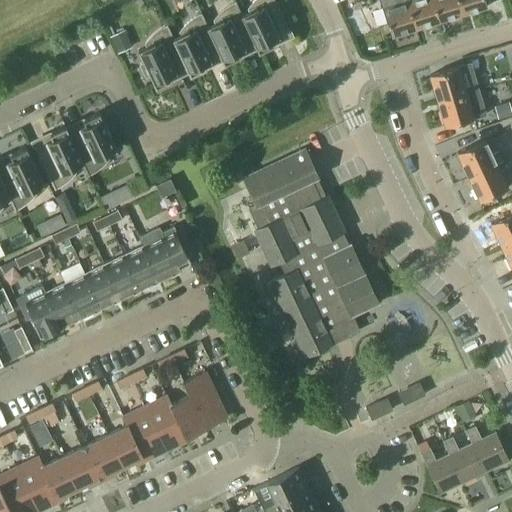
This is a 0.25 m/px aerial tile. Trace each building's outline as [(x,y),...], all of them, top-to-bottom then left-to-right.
[(258,52),(259,51),(235,0),(234,1),(235,2),(233,3),(229,6),(226,8),(222,11),(218,15),(215,20),(216,22),(208,26),(201,12),(225,63),(240,56),(238,51),(254,43),(258,52)] [(235,0),(259,51),(275,44),(272,39),(290,30),(275,0),(255,0),(253,2),(251,5),(249,8),(250,10),(242,14),(236,0),(235,0)] [(381,0),(392,35),(416,28),(407,0),(381,0)] [(440,21),(433,0),(407,0),(416,28),(440,21)] [(463,14),(458,0),(433,0),(440,21),(463,14)] [(484,0),(458,0),(463,14),(487,7),(484,0)] [(225,63),(201,12),(200,12),(201,14),(199,15),(196,17),(192,20),(187,23),(185,26),(182,29),(180,31),(181,34),(174,37),(167,24),(191,75),(206,67),(204,62),(220,55),(224,63),(225,63)] [(190,75),(191,75),(167,24),(166,24),(167,26),(165,27),(162,29),(157,32),(153,35),(149,39),(146,43),(147,46),(138,50),(144,63),(141,64),(146,76),(150,74),(156,87),(172,79),(170,74),(186,66),(190,75)] [(123,29),(111,35),(119,51),(131,46),(123,29)] [(430,74),(438,100),(478,88),(470,63),(430,74)] [(477,88),(438,100),(445,125),(485,114),(477,88)] [(511,111),(510,105),(496,109),(500,119),(511,114),(511,111)] [(65,125),(89,174),(88,173),(92,171),(97,168),(100,165),(101,164),(105,160),(109,155),(108,153),(117,149),(99,111),(82,119),(85,124),(69,132),(65,125)] [(88,175),(89,174),(65,125),(49,133),(52,138),(34,147),(54,189),(56,188),(55,187),(59,185),(63,182),(68,178),(72,174),(75,169),(74,167),(82,163),(88,175)] [(458,152),(469,176),(496,163),(485,139),(458,152)] [(242,172),(213,185),(227,217),(318,176),(303,145),(242,173),(242,172)] [(0,165),(0,175),(16,210),(16,209),(15,208),(19,206),(24,203),(28,199),(32,195),(36,190),(35,188),(44,184),(26,147),(10,154),(12,159),(0,165)] [(496,163),(469,176),(480,200),(508,187),(496,163)] [(16,210),(0,175),(0,207),(3,204),(1,202),(9,198),(15,210),(16,210)] [(316,177),(257,203),(249,207),(249,208),(258,227),(254,229),(260,242),(286,230),(288,234),(335,212),(327,195),(325,196),(316,177)] [(118,202),(113,190),(100,196),(106,208),(118,202)] [(72,207),(63,211),(69,225),(78,221),(72,207)] [(105,216),(109,224),(121,218),(118,210),(105,216)] [(511,211),(491,222),(502,246),(511,241),(511,211)] [(344,230),(335,212),(288,234),(286,230),(260,242),(271,265),(279,261),(285,273),(269,280),(304,355),(359,330),(352,315),(378,303),(350,243),(349,244),(343,231),(344,230)] [(66,225),(60,213),(52,217),(58,229),(66,225)] [(96,229),(109,224),(105,216),(93,221),(96,229)] [(64,228),(68,237),(80,231),(76,223),(64,228)] [(159,225),(138,235),(143,245),(159,278),(181,268),(178,263),(189,257),(174,225),(162,231),(159,225)] [(55,243),(68,237),(64,228),(51,234),(55,243)] [(68,239),(62,242),(67,251),(73,248),(68,239)] [(511,241),(502,246),(511,267),(511,241)] [(139,287),(159,278),(143,245),(124,255),(139,287)] [(27,252),(31,260),(43,255),(39,247),(27,252)] [(15,258),(19,266),(31,260),(27,252),(15,258)] [(120,297),(139,287),(124,255),(104,264),(120,297)] [(104,264),(85,273),(100,306),(120,297),(104,264)] [(100,306),(85,273),(65,282),(81,315),(100,306)] [(81,315),(65,282),(46,292),(61,324),(81,315)] [(40,335),(61,324),(46,292),(26,301),(32,315),(31,316),(40,335)] [(7,298),(0,301),(5,312),(13,309),(7,298)] [(13,329),(18,340),(26,336),(21,326),(13,329)] [(18,340),(6,345),(12,357),(24,351),(31,347),(26,336),(18,340)] [(184,349),(171,355),(174,362),(187,356),(184,349)] [(171,355),(158,361),(161,369),(174,362),(171,355)] [(143,368),(130,375),(133,382),(146,376),(143,368)] [(189,395),(204,426),(227,415),(206,371),(183,382),(189,395)] [(130,375),(116,381),(120,388),(133,382),(130,375)] [(98,381),(85,387),(89,394),(102,388),(98,381)] [(420,381),(407,387),(412,399),(425,393),(420,381)] [(85,387),(72,393),(76,401),(89,394),(85,387)] [(186,435),(171,403),(167,395),(145,405),(166,450),(188,439),(186,435)] [(186,435),(204,426),(189,395),(171,403),(186,435)] [(469,398),(456,404),(463,418),(476,412),(469,398)] [(366,406),(372,418),(383,413),(377,401),(366,406)] [(52,403),(39,409),(43,416),(56,410),(52,403)] [(166,450),(145,405),(122,416),(126,425),(142,456),(144,461),(166,450)] [(43,416),(39,409),(26,415),(29,422),(43,416)] [(43,418),(29,425),(34,435),(48,429),(43,418)] [(120,466),(142,456),(126,425),(105,435),(120,466)] [(472,442),(485,470),(509,459),(495,431),(481,437),(475,425),(466,430),(472,442)] [(15,430),(2,436),(5,443),(18,437),(15,430)] [(100,476),(120,466),(105,435),(85,445),(100,476)] [(485,470),(472,442),(458,448),(452,436),(443,440),(449,453),(462,481),(485,470)] [(427,440),(417,444),(420,451),(430,446),(427,440)] [(85,445),(64,455),(79,486),(100,476),(85,445)] [(439,491),(462,481),(449,453),(436,459),(430,446),(420,451),(439,491)] [(58,496),(79,486),(64,455),(43,465),(58,496)] [(58,496),(43,465),(39,456),(16,467),(38,511),(60,501),(58,496)] [(0,489),(10,511),(36,511),(38,511),(16,467),(0,474),(0,489)] [(263,508),(307,487),(298,467),(267,482),(273,494),(259,500),(263,508)] [(281,511),(304,511),(317,506),(307,487),(263,508),(265,511),(273,511),(280,509),(281,511)] [(0,511),(10,511),(0,489),(0,511)]
